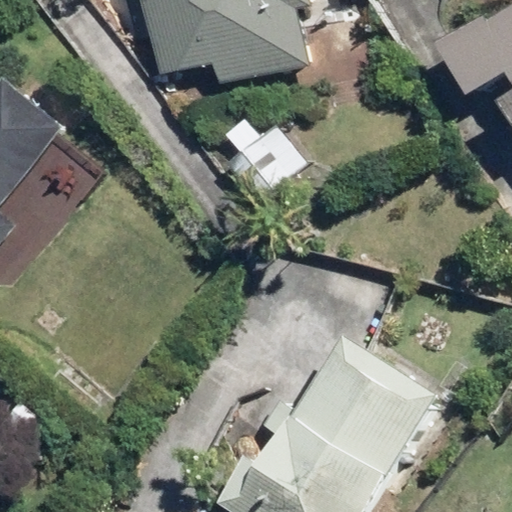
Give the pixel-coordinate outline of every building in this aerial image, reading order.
[(135,0),(141,42),(173,37),(179,76),(239,67),(241,81),(323,70),(312,0),(135,0)] [(511,15),(473,38),(502,89),(511,83),(511,15)] [(0,261),(36,224),(16,206),(93,126),(36,71),(11,98),(0,87),(0,261)] [(334,165),(292,119),(243,164),(284,210),(334,165)] [(256,511),(398,511),(472,387),(376,331),(327,415),(296,397),(280,425),(301,438),(293,452),(276,442),(240,502),(256,511)]
